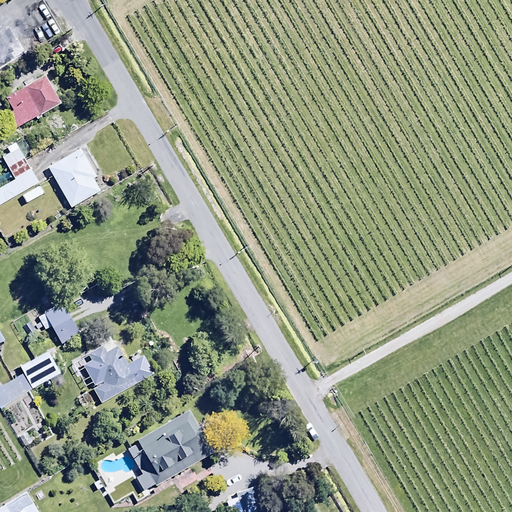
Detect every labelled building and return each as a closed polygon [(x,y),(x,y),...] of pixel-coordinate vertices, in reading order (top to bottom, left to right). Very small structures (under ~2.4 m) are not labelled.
[(0,68),(26,52),(8,24),(0,28),(0,68)] [(59,106),(42,76),(4,99),(11,112),(5,115),(14,131),(59,106)] [(36,126),(42,137),(64,126),(58,114),(36,126)] [(9,154),(1,159),(12,179),(0,186),(0,205),(40,183),(15,143),(6,148),(9,154)] [(92,180),(102,173),(84,146),(46,169),(69,208),(99,190),(92,180)] [(42,314),(55,345),(78,335),(65,304),(42,314)] [(99,346),(86,353),(90,361),(81,366),(99,402),(154,374),(144,354),(127,363),(118,347),(104,354),(99,346)] [(0,386),(0,409),(60,375),(47,352),(18,368),(22,376),(1,388),(0,386)] [(188,411),(133,440),(152,472),(146,475),(153,488),(213,453),(188,411)] [(37,486),(2,505),(5,511),(21,511),(22,511),(21,511),(40,511),(39,509),(47,504),(37,486)] [(270,511),(263,486),(224,498),(228,511),(270,511)]
